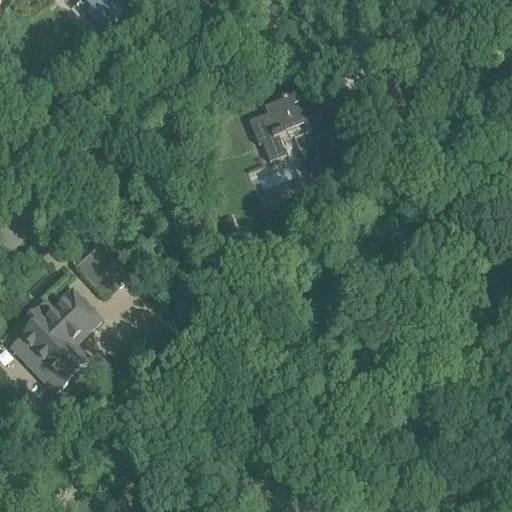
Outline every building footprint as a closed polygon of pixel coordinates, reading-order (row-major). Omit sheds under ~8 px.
[(83,0),(93,10),(87,16),(105,35),(127,15),(114,0),(83,0)] [(91,27),(75,40),(86,52),(101,38),(91,27)] [(334,176),(331,169),(361,157),(337,99),(315,108),(309,91),(281,103),(283,106),(264,114),(267,120),(249,127),(258,152),(262,150),(269,167),(286,160),(279,144),(287,140),(286,138),(305,130),(315,154),(302,160),(312,185),(334,176)] [(77,273),(87,283),(109,263),(99,252),(77,273)] [(31,335),(13,352),(28,368),(38,359),(47,369),(37,378),(56,398),(90,365),(75,350),(72,347),(81,339),(83,342),(101,325),(73,295),(53,314),(44,323),(38,316),(25,328),(31,335)]
